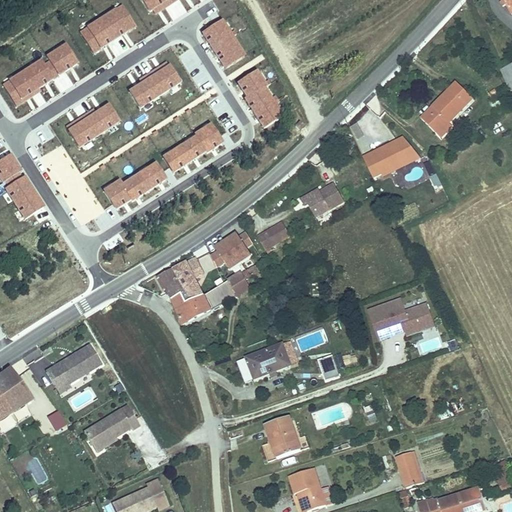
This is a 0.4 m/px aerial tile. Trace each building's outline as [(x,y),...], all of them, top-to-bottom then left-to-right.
[(511,0),(503,0),(501,2),(510,19),(511,17),(511,0)] [(511,71),(502,76),(511,101),(511,71)] [(423,121),(436,135),(447,125),(451,128),(475,104),(459,88),(423,121)] [(353,127),(356,140),(363,138),(360,125),(353,127)] [(447,125),(436,135),(440,138),(451,128),(447,125)] [(394,148),(407,142),(405,140),(392,146),(394,148)] [(375,180),(420,158),(407,142),(394,148),(392,146),(365,160),(375,180)] [(384,179),(422,161),(420,158),(383,177),(384,179)] [(309,207),(314,216),(328,208),(330,209),(350,197),(341,180),(324,190),(326,193),(322,195),(320,191),(301,202),(305,209),(309,207)] [(328,208),(314,216),(315,218),(330,209),(328,208)] [(280,224),(258,238),(265,250),(288,235),(280,224)] [(246,250),(253,245),(246,234),(239,239),(237,236),(226,243),(240,264),(251,257),(246,250)] [(240,264),(226,243),(215,250),(217,253),(210,258),(216,269),(224,264),(229,271),(240,264)] [(195,262),(173,272),(180,285),(185,296),(180,298),(185,305),(202,296),(193,280),(202,276),(195,262)] [(253,267),(249,269),(253,277),(257,274),(253,267)] [(249,269),(202,296),(185,305),(180,298),(170,304),(169,304),(170,306),(183,328),(249,290),(245,281),(253,277),(249,269)] [(220,271),(215,274),(218,280),(224,277),(220,271)] [(173,272),(159,280),(163,292),(165,291),(180,285),(173,272)] [(180,285),(165,291),(167,297),(170,304),(180,298),(185,296),(180,285)] [(418,320),(431,315),(427,306),(406,313),(401,301),(370,312),(375,328),(389,323),(393,337),(401,334),(400,331),(405,329),(406,332),(420,327),(418,320)] [(433,323),(431,315),(418,320),(420,327),(433,323)] [(393,337),(389,323),(375,328),(380,341),(393,337)] [(68,382),(101,362),(91,343),(46,369),(55,385),(66,378),(68,382)] [(244,386),(268,376),(274,374),(289,367),(281,347),(236,366),(244,386)] [(339,378),(331,357),(316,362),(323,383),(339,378)] [(12,368),(0,376),(0,394),(12,411),(33,396),(12,368)] [(70,385),(68,382),(66,378),(55,385),(59,391),(70,385)] [(0,394),(0,419),(10,412),(12,411),(0,394)] [(37,422),(46,416),(56,432),(67,425),(50,399),(30,412),(37,422)] [(378,402),(364,404),(367,423),(380,421),(378,402)] [(130,408),(127,404),(120,408),(123,412),(130,408)] [(132,429),(139,424),(130,408),(123,412),(120,408),(83,430),(91,443),(98,438),(101,444),(115,435),(130,426),(132,429)] [(286,422),(263,430),(274,463),(298,454),(286,422)] [(101,444),(98,438),(91,443),(95,450),(116,438),(115,435),(101,444)] [(393,460),(403,491),(417,487),(407,457),(393,460)] [(290,496),(292,496),(298,494),(302,511),(307,511),(320,508),(309,471),(284,478),(290,496)] [(146,511),(157,507),(154,500),(164,496),(157,480),(147,485),(149,488),(113,505),(116,511),(146,511)] [(481,511),(484,511),(477,490),(440,502),(437,501),(426,505),(428,511),(481,511)] [(398,495),(405,511),(406,511),(413,509),(406,491),(398,495)] [(302,511),(298,494),(292,496),(296,511),(302,511)] [(169,505),(164,496),(154,500),(157,507),(159,510),(169,505)]
